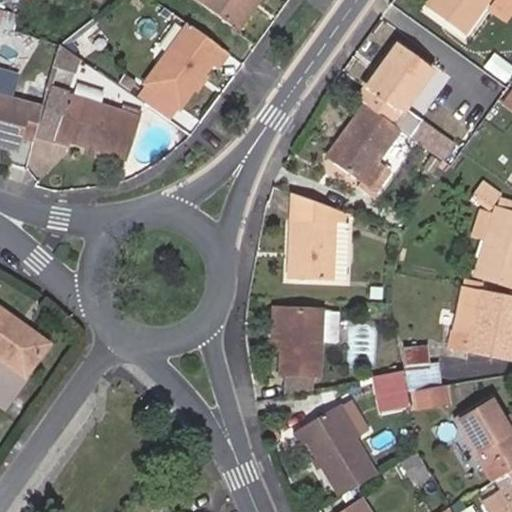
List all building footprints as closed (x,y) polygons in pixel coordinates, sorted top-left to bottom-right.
[(184,0),(226,30),(247,0),(184,0)] [(435,0),(431,6),(464,32),(486,0),(435,0)] [(511,15),(511,0),(494,0),(488,10),(507,23),(511,15)] [(72,50),(98,31),(88,17),(62,35),(72,50)] [(209,70),(221,52),(180,22),(135,86),(146,94),(169,112),(184,91),(180,88),(191,73),(194,76),(202,64),(209,70)] [(72,50),(62,35),(52,43),(68,53),(72,50)] [(52,43),(46,67),(70,74),(74,57),(68,53),(52,43)] [(387,59),(369,86),(377,92),(369,104),(402,127),(411,133),(420,121),(403,109),(433,68),(402,45),(391,61),(387,59)] [(0,91),(11,94),(17,73),(0,67),(0,91)] [(41,91),(42,85),(27,82),(23,102),(37,106),(41,91)] [(369,86),(361,98),(367,102),(369,104),(377,92),(369,86)] [(133,113),(41,91),(37,106),(31,130),(123,154),(133,113)] [(169,112),(146,94),(139,102),(164,118),(169,112)] [(13,135),(29,139),(31,130),(37,106),(23,102),(0,96),(0,147),(9,150),(13,135)] [(369,104),(367,102),(349,129),(352,133),(334,157),(365,178),(362,184),(374,192),(393,165),(381,157),(402,127),(369,104)] [(330,154),(334,157),(352,133),(349,129),(330,154)] [(487,179),(476,195),(489,203),(500,188),(487,179)] [(343,210),(291,192),(289,276),(329,277),(329,217),(344,218),(343,210)] [(505,210),(502,208),(489,203),(479,230),(483,231),(496,236),(505,210)] [(511,212),(505,210),(496,236),(483,273),(511,282),(511,212)] [(344,218),(329,217),(329,277),(344,277),(344,218)] [(456,316),(475,321),(483,286),(463,282),(456,316)] [(511,291),(483,286),(475,321),(456,316),(451,343),(510,354),(511,343),(511,291)] [(316,312),(277,310),(276,352),(275,376),(314,378),(315,343),(316,313),(316,312)] [(332,344),(333,314),(316,313),(315,343),(332,344)] [(13,335),(18,328),(0,315),(0,363),(22,379),(40,353),(13,335)] [(45,345),(18,328),(13,335),(40,353),(45,345)] [(424,341),(400,344),(403,367),(428,363),(424,341)] [(428,363),(403,367),(403,369),(405,380),(430,377),(428,363)] [(408,402),(405,380),(403,369),(373,376),(377,394),(385,393),(387,406),(408,402)] [(449,386),(413,390),(415,408),(451,404),(449,386)] [(511,423),(495,395),(455,419),(493,481),(495,480),(511,469),(511,423)] [(365,430),(348,400),(334,408),(333,406),(291,431),(298,445),(305,441),(338,496),(374,474),(352,437),(365,430)] [(447,469),(432,478),(444,499),(460,491),(447,469)] [(511,511),(511,469),(495,480),(503,492),(511,486),(511,502),(495,511),(511,511)] [(511,486),(503,492),(488,501),(495,511),(511,502),(511,486)] [(370,511),(359,497),(338,511),(370,511)]
